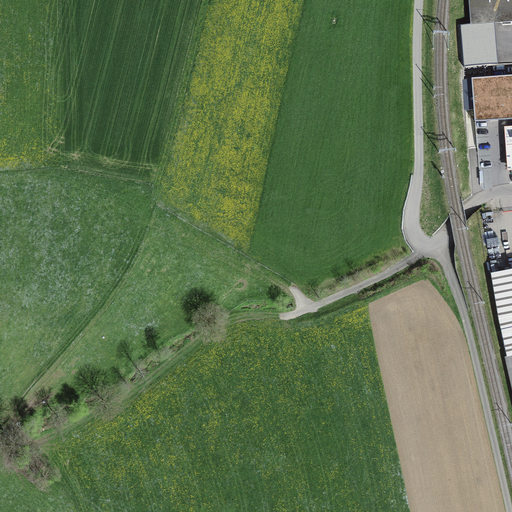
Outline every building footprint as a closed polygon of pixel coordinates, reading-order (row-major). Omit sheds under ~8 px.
[(511,0),(468,0),(470,25),(511,22),(511,0)] [(511,76),(471,79),(475,122),(511,119),(511,76)] [(506,220),(487,223),(492,252),(511,249),(506,220)] [(511,271),(491,275),(499,320),(511,378),(511,271)] [(23,460),(36,473),(43,466),(30,453),(23,460)]
